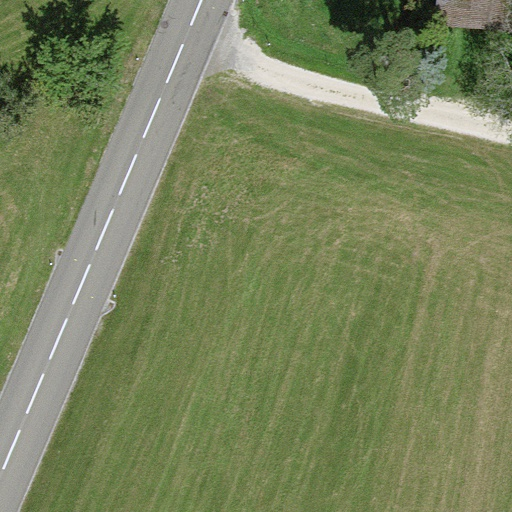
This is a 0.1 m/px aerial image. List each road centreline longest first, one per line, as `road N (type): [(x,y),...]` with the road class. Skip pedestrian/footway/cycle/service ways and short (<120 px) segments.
road 1 (tertiary): [(0,486),(206,0)]
road 2 (track): [(186,49),(511,132)]
